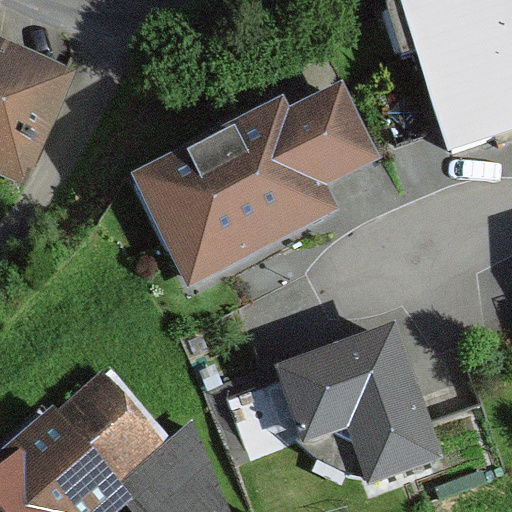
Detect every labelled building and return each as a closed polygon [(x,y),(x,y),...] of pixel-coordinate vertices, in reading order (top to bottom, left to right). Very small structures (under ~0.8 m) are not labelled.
[(511,0),(473,0),(398,27),(451,174),(511,152),(511,0)] [(83,84),(0,50),(0,186),(34,200),(83,84)] [(289,117),(135,188),(189,303),(343,231),(332,208),(377,187),(344,118),(299,139),(289,117)] [(400,348),(276,394),(300,456),(347,438),(370,502),(447,473),(400,348)] [(224,511),(115,389),(0,491),(0,511),(224,511)]
